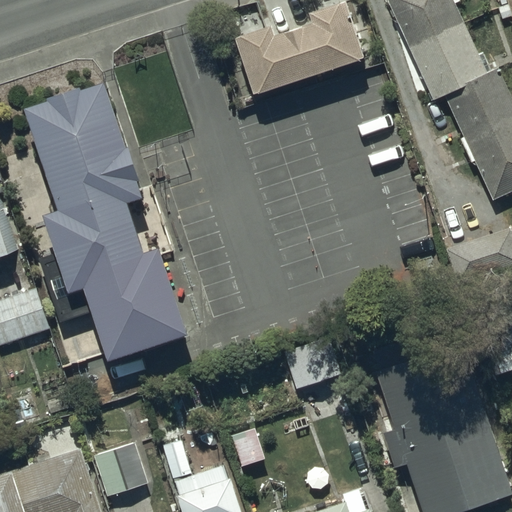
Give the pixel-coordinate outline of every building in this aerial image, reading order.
[(448,0),(382,0),(430,104),(485,79),(448,0)] [(270,32),(236,43),(255,102),(366,66),(346,6),(309,18),(313,28),(273,41),(270,32)] [(511,113),(495,79),(441,105),(490,206),(511,195),(511,113)] [(50,209),(36,214),(60,293),(76,288),(98,359),(177,335),(151,249),(136,253),(120,201),(134,197),(129,179),(132,178),(122,148),(117,149),(96,83),(74,90),(73,88),(43,97),(44,101),(19,108),(50,209)] [(0,204),(0,259),(16,254),(0,204)] [(0,349),(50,333),(36,293),(0,304),(0,349)] [(511,314),(473,327),(491,380),(511,372),(511,314)] [(329,335),(281,350),(294,391),(342,376),(329,335)] [(400,433),(389,438),(400,472),(412,468),(425,511),(479,511),(511,502),(511,484),(471,349),(382,376),(400,433)] [(305,424),(273,434),(281,458),(313,448),(305,424)] [(191,474),(179,438),(160,444),(176,493),(174,494),(179,511),(238,511),(223,464),(191,474)] [(132,440),(90,454),(104,496),(146,482),(132,440)] [(98,511),(77,447),(0,472),(0,511),(98,511)] [(308,511),(369,511),(360,486),(339,493),(342,501),(308,511)]
